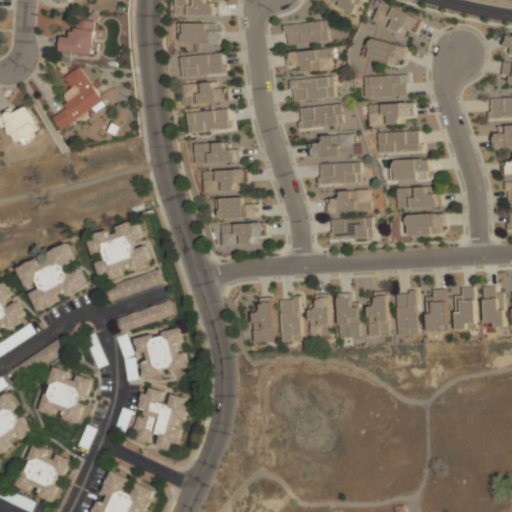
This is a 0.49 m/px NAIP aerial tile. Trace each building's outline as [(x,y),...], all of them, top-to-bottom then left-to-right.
[(177,0),(177,15),(218,16),(219,3),(206,3),(206,0),(177,0)] [(361,0),(326,0),(355,14),(361,0)] [(421,18),(380,2),(373,20),(405,34),(407,29),(415,32),(421,18)] [(329,42),(328,22),(287,24),(288,44),(329,42)] [(222,44),(222,25),(181,24),(180,43),(222,44)] [(71,36),(61,36),(61,52),(94,53),(94,29),(71,28),(71,36)] [(398,64),(399,58),(406,59),(408,45),(370,39),(367,59),(398,64)] [(288,66),(298,65),(298,72),(333,71),(332,49),(287,50),(288,66)] [(222,52),(181,53),(182,76),(223,74),(222,52)] [(511,83),(511,63),(504,62),(503,75),(509,75),(509,83),(511,83)] [(51,116),(61,130),(103,100),(80,66),(64,77),(72,88),(64,94),(70,103),(51,116)] [(365,97),(409,95),(408,74),(364,76),(365,97)] [(291,80),(293,101),(335,97),(333,76),(291,80)] [(226,103),(226,88),(219,89),(219,82),(183,84),(184,104),(226,103)] [(511,97),(490,98),(491,118),(511,117),(511,97)] [(369,104),(369,125),(408,124),(408,103),(369,104)] [(302,107),(302,122),(300,122),(300,127),(343,126),(342,105),(302,107)] [(11,107),(0,113),(0,125),(2,128),(7,125),(17,143),(40,129),(26,106),(14,113),(11,107)] [(230,128),(228,108),(186,113),(188,133),(230,128)] [(511,124),(508,125),(508,132),(495,133),(495,146),(511,145),(511,124)] [(379,132),(379,153),(421,152),(420,131),(379,132)] [(355,155),(354,133),(324,135),(324,142),(312,143),(313,156),(355,155)] [(240,161),(239,149),(230,150),(229,142),(205,144),(206,157),(196,157),(196,163),(207,162),(207,163),(240,161)] [(430,159),(395,160),(396,180),(431,179),(430,159)] [(322,184),(363,183),(363,161),(321,163),(322,184)] [(239,191),(239,181),(248,181),(248,166),(208,166),(208,171),(203,171),(203,191),(239,191)] [(403,209),(441,207),(440,193),(432,194),(431,186),(413,187),(412,180),(397,181),(398,200),(403,200),(403,209)] [(372,210),(372,189),(341,190),(341,198),(327,198),(327,212),(372,210)] [(259,217),(258,197),(218,198),(218,218),(259,217)] [(446,226),(446,213),(408,214),(409,235),(440,234),(439,226),(446,226)] [(333,239),(374,238),(374,217),(332,219),(333,239)] [(123,271),(152,262),(146,240),(145,240),(139,220),(113,228),(95,233),(97,240),(89,242),(93,254),(104,251),(106,260),(98,262),(103,280),(124,274),(123,271)] [(223,224),(223,245),(258,244),(258,236),(264,236),(263,223),(223,224)] [(17,266),(29,292),(30,291),(38,311),(60,301),(57,294),(66,290),(68,296),(89,286),(81,268),(69,273),(66,265),(77,260),(70,243),(17,266)] [(110,301),(106,288),(158,269),(163,282),(110,301)] [(0,335),(6,332),(6,331),(28,317),(18,301),(8,307),(5,301),(13,295),(3,279),(0,280),(0,335)] [(486,322),(495,322),(495,327),(506,327),(505,293),(497,293),(496,286),(484,286),(486,322)] [(476,329),(475,287),(462,287),(462,295),(456,295),(457,329),(476,329)] [(427,296),(428,331),(447,330),(446,289),(433,289),(433,296),(427,296)] [(389,335),(388,290),(375,291),(375,301),(369,302),(370,336),(389,335)] [(398,292),(399,335),(418,334),(417,292),(398,292)] [(310,310),(311,337),(332,337),(330,294),(316,294),(317,309),(310,310)] [(340,338),(361,337),(360,301),(352,301),(352,294),(338,294),(340,338)] [(274,341),(273,297),(260,298),(260,310),(254,310),(254,342),(274,341)] [(282,341),(302,340),(302,298),(282,299),(282,341)] [(116,319),(169,301),(173,314),(121,332),(116,319)] [(136,337),(138,353),(142,353),(146,375),(190,367),(186,347),(185,347),(182,329),(136,337)] [(14,369),(60,339),(67,350),(21,380),(14,369)] [(92,378),(73,373),(73,372),(54,366),(49,383),(49,384),(41,411),(54,415),(80,423),(85,405),(84,405),(92,378)] [(131,437),(150,443),(153,433),(159,435),(156,445),(174,450),(183,420),(185,420),(190,406),(184,404),(186,397),(173,393),(169,404),(162,402),(165,391),(151,387),(148,394),(142,392),(137,408),(140,409),(131,437)] [(32,432),(9,393),(0,397),(0,453),(12,446),(7,438),(17,433),(21,439),(32,432)] [(16,485),(53,501),(61,485),(56,483),(61,474),(65,476),(72,459),(58,453),(57,455),(35,445),(25,467),(24,467),(16,485)] [(145,511),(154,489),(138,483),(134,493),(125,490),(130,477),(112,470),(103,493),(108,494),(105,502),(98,500),(93,511),(145,511)] [(0,486),(0,497),(32,511),(36,502),(0,486)]
